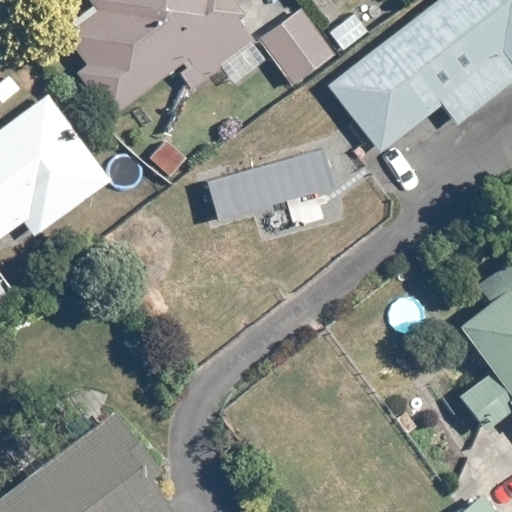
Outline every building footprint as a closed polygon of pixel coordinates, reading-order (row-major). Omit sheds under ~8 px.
[(267,59),(227,0),(82,0),(48,23),(107,112),(175,67),(188,86),(218,66),(230,84),(267,59)] [(511,78),(511,0),(435,0),(328,84),(379,149),(441,100),(457,121),(511,78)] [(331,54),(299,6),(256,36),(288,84),(331,54)] [(106,179),(45,95),(0,127),(0,233),(21,219),(31,233),(106,179)] [(0,300),(14,291),(0,269),(0,300)] [(511,283),(458,326),(490,367),(454,395),(478,425),(510,400),(511,402),(511,283)] [(172,511),(176,509),(110,419),(0,498),(0,511),(172,511)] [(495,511),(485,494),(456,511),(495,511)]
